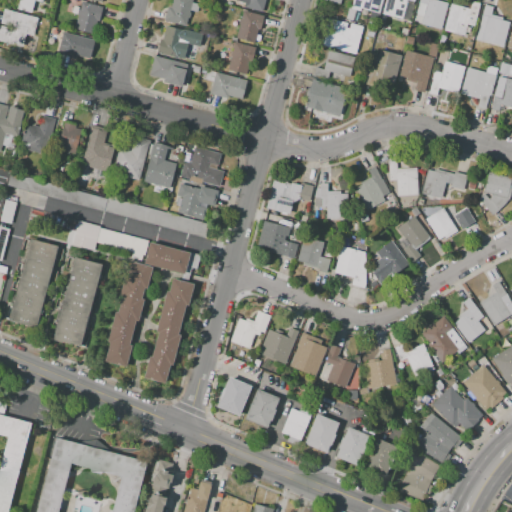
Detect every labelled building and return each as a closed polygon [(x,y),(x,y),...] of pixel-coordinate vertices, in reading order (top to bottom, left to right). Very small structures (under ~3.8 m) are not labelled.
[(42,0),(42,2),(34,0),(30,13),(16,9),(18,0),(42,0)] [(191,0),(185,27),(163,21),(167,7),(170,7),(172,0),(191,0)] [(264,0),(261,12),(244,7),(245,3),(235,0),(264,0)] [(353,0),(351,9),(361,12),(361,8),(379,13),(382,0),(353,0)] [(385,0),(381,14),(386,15),(408,21),(413,0),(385,0)] [(420,0),(419,4),(425,5),(421,25),(441,29),(447,3),(435,0),(420,0)] [(450,4),(443,30),(464,36),(467,23),(473,25),(478,3),(471,1),(469,9),(450,4)] [(81,2),(102,7),(95,34),(74,29),(81,2)] [(485,5),(481,19),(487,20),(482,41),(502,46),(508,22),(489,17),(492,7),(485,5)] [(0,25),(4,9),(36,18),(32,34),(26,33),(22,47),(0,41),(0,25)] [(235,38),(243,10),(263,15),(259,30),(257,29),(253,42),(235,38)] [(389,31),(377,28),(381,14),(386,15),(384,25),(390,27),(389,31)] [(327,17),(362,26),(354,54),(320,45),(327,17)] [(183,31),(177,58),(156,53),(160,38),(161,39),(165,26),(183,31)] [(93,40),(88,59),(75,55),(74,57),(58,53),(63,33),(93,40)] [(443,46),(438,45),(441,33),(446,34),(443,46)] [(413,37),(411,44),(405,43),(407,36),(413,37)] [(226,69),(233,41),(255,47),(252,57),(250,56),(246,74),(226,69)] [(430,43),(438,45),(435,56),(427,54),(430,43)] [(315,68),(313,75),(347,84),(354,57),(327,50),(322,70),(315,68)] [(369,65),(364,86),(375,89),(377,78),(393,82),(400,56),(381,51),(376,67),(369,65)] [(405,51),(433,58),(424,93),(413,90),(415,83),(398,78),(405,51)] [(502,52),(509,54),(507,62),(500,61),(502,52)] [(154,56),(187,64),(181,87),(162,82),(163,79),(149,75),(154,56)] [(500,62),(511,65),(511,75),(508,75),(507,78),(497,75),(500,62)] [(433,71),(431,79),(432,80),(428,93),(436,95),(438,88),(456,93),(463,68),(443,63),(441,73),(433,71)] [(193,65),(200,67),(198,73),(191,71),(193,65)] [(467,68),(484,72),(486,65),(497,68),(486,109),(477,107),(479,98),(460,93),(467,68)] [(205,79),(207,71),(214,73),(212,81),(205,79)] [(215,72),(246,80),(238,112),(207,104),(215,72)] [(511,79),(498,76),(490,110),(499,112),(500,106),(511,108),(511,79)] [(312,81),(310,89),(316,90),(311,111),(339,117),(344,96),(323,91),(325,84),(312,81)] [(0,103),(23,109),(16,136),(3,133),(0,144),(0,103)] [(54,119),(49,138),(48,137),(44,154),(26,150),(28,144),(21,142),(25,124),(38,128),(41,115),(54,119)] [(75,154),(62,150),(63,147),(58,146),(64,121),(76,124),(75,128),(81,129),(75,154)] [(114,145),(107,172),(81,165),(91,125),(106,129),(103,142),(114,145)] [(149,140),(140,178),(112,171),(118,148),(128,150),(132,136),(149,140)] [(169,188),(143,181),(153,142),(167,146),(163,160),(176,163),(169,188)] [(194,146),(220,153),(217,166),(209,164),(209,167),(223,171),(219,187),(201,182),(202,180),(190,176),(189,180),(180,178),(184,161),(190,163),(194,146)] [(387,161),(388,180),(396,180),(397,195),(417,195),(416,167),(396,168),(395,161),(387,161)] [(354,189),(366,212),(392,198),(376,166),(367,170),(371,177),(360,183),(361,185),(354,189)] [(426,170),(421,193),(442,198),(445,185),(464,190),(467,176),(434,167),(433,171),(426,170)] [(9,172),(208,224),(205,238),(5,185),(9,172)] [(478,199),(492,215),(508,199),(511,185),(510,184),(511,178),(488,172),(482,192),(491,194),(488,199),(483,194),(478,199)] [(273,181),(266,209),(292,216),(294,209),(302,211),(305,201),(309,202),(313,186),(300,183),(299,185),(290,183),(290,185),(273,181)] [(217,191),(213,206),(199,202),(198,207),(206,209),(203,220),(177,214),(181,196),(176,195),(179,183),(199,189),(200,187),(217,191)] [(316,188),(319,188),(319,183),(327,183),(327,191),(347,191),(347,219),(326,219),(326,207),(314,207),(314,197),(316,188)] [(0,211),(3,199),(14,202),(9,223),(0,220),(0,211)] [(410,210),(416,206),(420,213),(414,217),(410,210)] [(425,219),(438,240),(460,226),(462,230),(475,222),(466,208),(453,216),(456,220),(452,223),(443,208),(425,219)] [(359,217),(366,214),(368,220),(361,223),(359,217)] [(412,215),(429,237),(414,248),(419,255),(411,261),(396,241),(403,237),(396,228),(412,215)] [(76,220),(98,226),(98,227),(94,242),(92,250),(70,244),(76,220)] [(263,221),(289,228),(287,236),(284,236),(283,241),(297,244),(293,258),(256,248),(263,221)] [(98,227),(94,242),(143,254),(147,240),(98,227)] [(302,237),(297,260),(303,262),(302,266),(327,271),(329,259),(319,257),(322,242),(302,237)] [(29,239),(56,246),(34,327),(7,320),(29,239)] [(391,241),(407,263),(372,290),(368,284),(367,271),(373,267),(367,259),(391,241)] [(148,242),(188,252),(183,274),(142,263),(148,242)] [(341,246),(361,252),(355,272),(365,274),(365,285),(364,288),(351,285),(353,278),(333,273),(341,246)] [(73,257),(100,264),(79,347),(51,339),(73,257)] [(129,261),(151,266),(145,289),(142,288),(139,299),(142,300),(136,320),(134,320),(128,344),(130,344),(124,366),(103,361),(108,342),(106,341),(113,312),(116,312),(120,296),(117,296),(122,279),(124,280),(129,261)] [(176,334),(178,335),(170,365),(168,364),(163,382),(142,377),(148,356),(150,356),(156,332),(154,332),(165,290),(167,290),(170,278),(192,284),(187,305),(184,305),(176,334)] [(498,282),(505,294),(499,297),(510,315),(493,325),(479,302),(496,293),(491,285),(498,282)] [(468,298),(482,317),(476,321),(483,330),(467,342),(453,324),(459,320),(457,316),(467,308),(462,302),(468,298)] [(257,311),(270,316),(263,333),(259,332),(258,336),(254,335),(249,348),(230,341),(238,318),(244,320),(245,318),(253,321),(257,311)] [(442,317),(463,344),(441,361),(420,335),(442,317)] [(500,337),(497,332),(504,327),(507,332),(500,337)] [(288,328),(297,332),(284,363),(258,353),(268,330),(284,337),(288,328)] [(301,332),(296,346),(297,346),(289,366),(313,376),(325,348),(319,345),(321,341),(301,332)] [(394,348),(400,361),(406,358),(414,377),(434,369),(423,343),(406,351),(403,344),(394,348)] [(331,345),(324,363),(331,365),(325,381),(345,388),(354,364),(336,357),(340,349),(331,345)] [(491,357),(511,345),(511,386),(509,388),(491,357)] [(471,349),(476,346),(479,351),(475,354),(471,349)] [(377,351),(389,349),(395,383),(368,388),(363,363),(379,360),(377,351)] [(260,361),(257,367),(252,365),(255,359),(260,361)] [(470,368),(467,364),(472,360),(475,364),(470,368)] [(460,383),(482,365),(505,394),(500,397),(502,399),(489,409),(487,407),(483,411),(460,383)] [(435,371),(440,368),(444,373),(438,376),(435,371)] [(228,377),(251,386),(238,416),(216,407),(228,377)] [(432,384),(437,380),(442,388),(437,392),(432,384)] [(431,405),(460,433),(466,426),(469,429),(482,416),(464,398),(462,400),(449,387),(431,405)] [(256,389),(278,399),(266,428),(243,418),(256,389)] [(290,408),(308,416),(297,444),(286,440),(288,436),(280,433),(290,408)] [(398,418),(407,413),(412,423),(403,427),(398,418)] [(429,413),(456,433),(454,436),(460,440),(454,448),(451,446),(446,453),(450,456),(442,466),(416,446),(422,432),(419,428),(429,413)] [(316,414),(338,423),(325,453),(303,444),(316,414)] [(0,511),(0,415),(31,424),(7,511),(0,511)] [(347,427),(369,436),(357,466),(334,457),(338,448),(336,448),(340,438),(342,438),(347,427)] [(35,511),(55,437),(146,461),(132,511),(35,511)] [(375,438),(397,447),(384,479),(362,470),(375,438)] [(416,453),(441,468),(435,476),(429,488),(428,496),(424,495),(422,501),(397,491),(407,467),(416,453)] [(155,471),(171,475),(168,489),(151,485),(155,471)] [(199,480),(210,483),(202,511),(183,511),(190,486),(197,488),(199,480)] [(145,511),(150,495),(165,498),(161,511),(145,511)]
